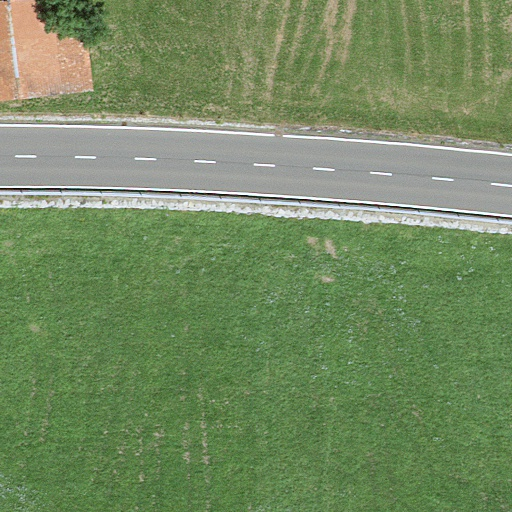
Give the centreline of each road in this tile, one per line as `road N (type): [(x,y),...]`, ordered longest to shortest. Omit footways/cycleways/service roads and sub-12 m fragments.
road 1 (tertiary): [(0,156),(511,189)]
road 2 (unknown): [(348,174),(511,142)]
